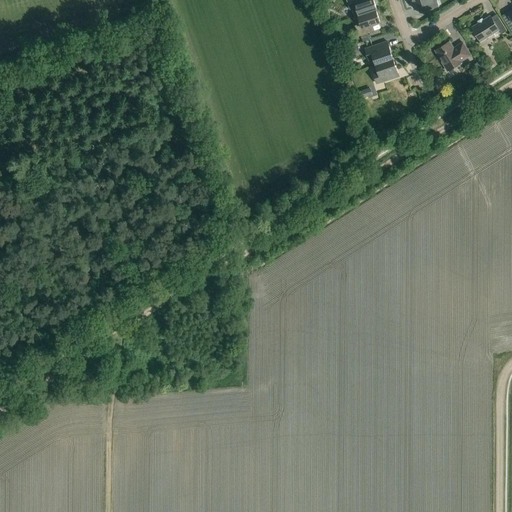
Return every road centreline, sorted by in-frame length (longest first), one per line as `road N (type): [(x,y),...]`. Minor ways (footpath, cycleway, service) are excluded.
road 1 (track): [(107,339),(511,84)]
road 2 (track): [(108,511),(117,360),(107,339)]
road 3 (track): [(498,511),(502,378),(511,366)]
road 4 (track): [(0,411),(107,339)]
